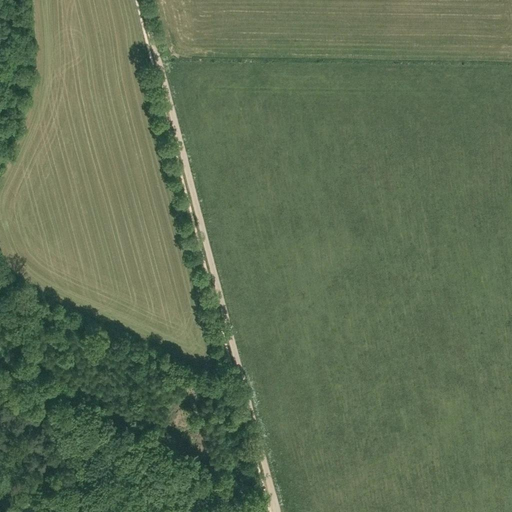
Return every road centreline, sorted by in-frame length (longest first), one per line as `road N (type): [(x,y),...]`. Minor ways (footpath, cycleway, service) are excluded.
road 1 (track): [(0,361),(33,378),(49,398),(81,399),(178,452),(243,480),(268,482)]
road 2 (track): [(80,511),(84,483),(49,398)]
